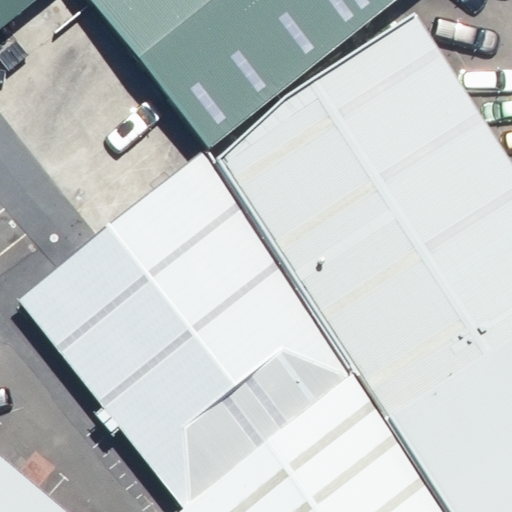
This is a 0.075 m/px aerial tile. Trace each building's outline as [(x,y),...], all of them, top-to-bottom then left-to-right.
[(0,0),(0,32),(40,0),(0,0)] [(205,155),(399,0),(79,0),(202,152),(205,155)] [(347,380),(381,432),(511,346),(511,179),(410,21),(277,107),(213,168),(347,380)] [(117,435),(177,511),(184,511),(347,380),(213,168),(205,155),(202,152),(15,307),(98,413),(90,419),(109,442),(117,435)] [(511,511),(511,346),(381,432),(433,511),(511,511)] [(433,511),(381,432),(347,380),(184,511),(433,511)] [(0,511),(55,511),(0,465),(0,511)]
